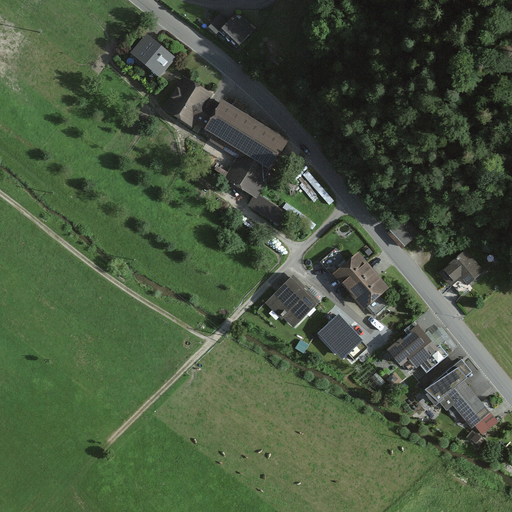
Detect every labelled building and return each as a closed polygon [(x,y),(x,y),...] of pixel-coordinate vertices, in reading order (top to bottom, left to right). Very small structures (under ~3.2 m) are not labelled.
[(229,24),(218,15),(211,23),(238,45),(253,27),(237,14),(229,24)] [(174,59),(146,36),(131,54),(158,78),(174,59)] [(212,94),(182,77),(162,110),(240,155),(226,179),(257,197),(290,140),(222,101),(218,108),(208,102),(212,94)] [(234,105),(247,111),(250,105),(237,99),(234,105)] [(416,235),(403,222),(391,234),(404,246),(416,235)] [(351,290),(372,272),(359,256),(348,265),(335,251),(321,264),(334,278),(338,275),(351,290)] [(483,272),(465,251),(440,273),(453,287),(461,280),(467,287),(483,272)] [(372,272),(351,290),(374,316),(387,305),(379,296),(388,289),(372,272)] [(315,305),(291,281),(269,303),(293,327),(315,305)] [(362,343),(339,318),(320,336),(343,361),(362,343)] [(427,337),(417,326),(389,350),(409,372),(418,365),(427,375),(448,358),(429,336),(427,337)] [(445,399),(463,383),(473,374),(460,359),(423,392),(437,407),(445,399)] [(463,383),(445,399),(470,428),(474,424),(486,436),(500,424),(463,383)]
